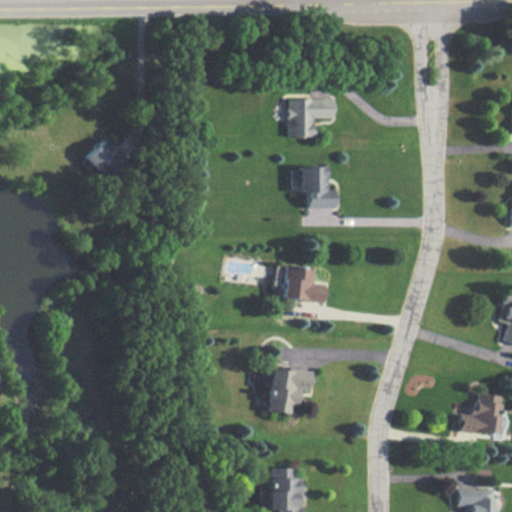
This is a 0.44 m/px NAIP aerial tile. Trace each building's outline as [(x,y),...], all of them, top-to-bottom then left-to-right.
[(284,99),(285,137),(311,136),(311,117),(330,117),(330,98),(284,99)] [(82,158),(108,179),(124,159),(98,138),(82,158)] [(304,207),(332,207),(332,189),(322,189),(322,165),(296,166),(297,192),(303,192),(304,207)] [(278,297),(319,301),(321,284),(309,283),(311,268),(281,265),(278,297)] [(494,320),(504,323),(500,340),(511,343),(511,292),(502,290),(494,320)] [(307,371),(267,366),(262,410),(286,413),(288,404),(293,405),(295,389),(305,390),(307,371)] [(494,434),(498,395),(474,393),(472,407),(467,406),(466,414),(457,413),(455,429),(494,434)] [(272,511),(295,511),(296,477),(286,477),(286,468),(265,467),(265,509),(272,509),(272,511)] [(492,511),(493,508),(489,508),(489,489),(453,488),(452,506),(462,506),(461,511),(492,511)]
